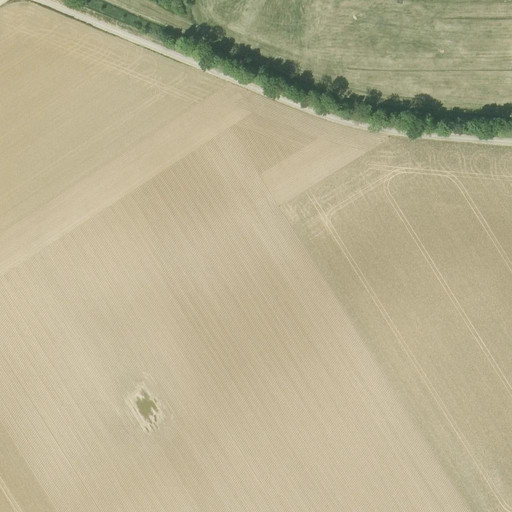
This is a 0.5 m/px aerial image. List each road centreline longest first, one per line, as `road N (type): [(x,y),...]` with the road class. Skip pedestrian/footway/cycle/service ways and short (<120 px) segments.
road 1 (unclassified): [(511,144),(324,116),(41,0)]
road 2 (track): [(511,109),(357,94),(123,0)]
